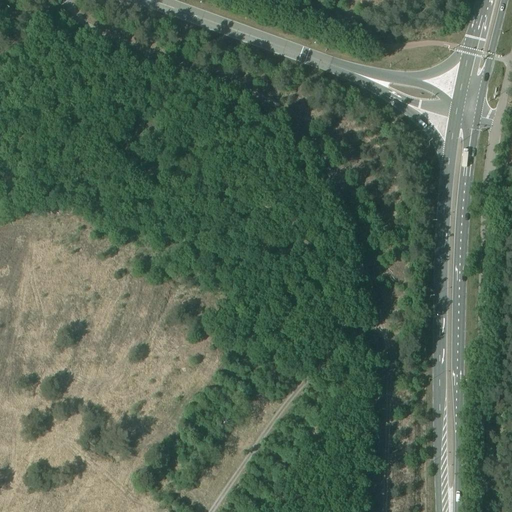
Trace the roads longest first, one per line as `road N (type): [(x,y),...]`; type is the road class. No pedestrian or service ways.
road 1 (primary): [(450,511),(473,116)]
road 2 (primary): [(454,119),(438,383),(437,488),(446,511)]
road 3 (unclassified): [(476,511),(485,212),(498,121)]
road 4 (tertiary): [(367,78),(149,0)]
road 5 (primary): [(473,116),(504,0)]
